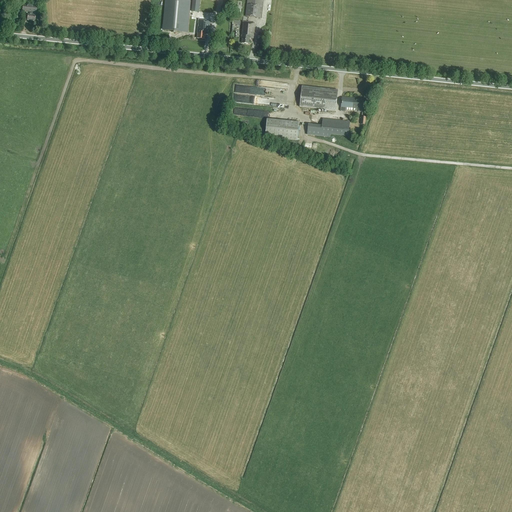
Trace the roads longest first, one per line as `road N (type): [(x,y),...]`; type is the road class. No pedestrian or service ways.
road 1 (unclassified): [(511,87),(0,33)]
road 2 (track): [(4,259),(75,61),(294,82)]
road 3 (track): [(302,137),(360,154),(511,168)]
